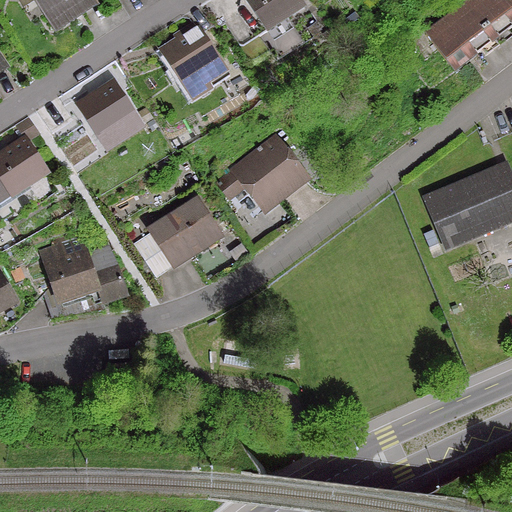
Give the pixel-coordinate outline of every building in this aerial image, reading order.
[(72,20),(95,5),(91,0),(36,0),(52,24),(68,14),(72,20)] [(295,0),(244,0),(265,31),(300,8),(295,0)] [(511,0),(469,0),(464,4),(490,40),(511,23),(511,0)] [(490,40),(464,4),(423,35),(446,65),(459,64),(490,40)] [(217,62),(196,30),(160,54),(181,86),(217,62)] [(139,127),(112,85),(76,108),(103,150),(139,127)] [(287,194),(305,181),(273,140),(260,150),(258,148),(254,151),(256,153),(215,184),(227,200),(243,188),(257,205),(281,187),(287,194)] [(44,173),(24,142),(0,157),(0,183),(9,197),(44,173)] [(423,200),(444,249),(511,221),(511,205),(497,170),(423,200)] [(148,235),(133,245),(153,276),(168,266),(170,269),(219,238),(196,201),(147,233),(148,235)] [(56,247),(39,253),(60,317),(102,310),(100,304),(125,296),(108,253),(86,260),(77,234),(54,241),(56,247)] [(0,311),(14,303),(0,279),(0,311)] [(224,364),(253,369),(255,360),(225,354),(224,364)] [(102,365),(105,393),(137,390),(134,363),(102,365)]
